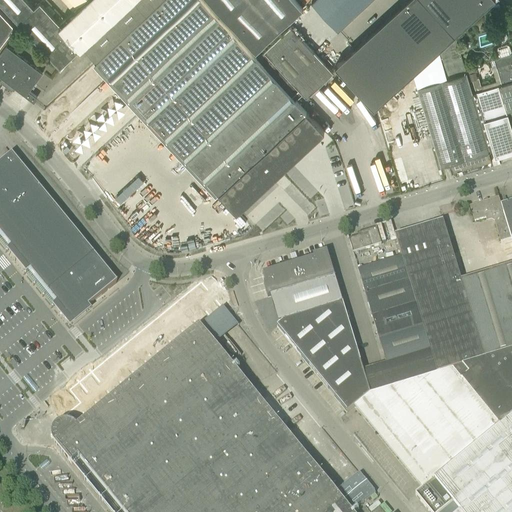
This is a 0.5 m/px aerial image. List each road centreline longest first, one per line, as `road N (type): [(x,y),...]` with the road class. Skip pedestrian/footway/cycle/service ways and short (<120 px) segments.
road 1 (unclassified): [(402,511),(258,335),(230,258)]
road 2 (unclassified): [(230,258),(186,269),(147,265),(0,106)]
road 3 (unclassified): [(230,258),(511,172)]
